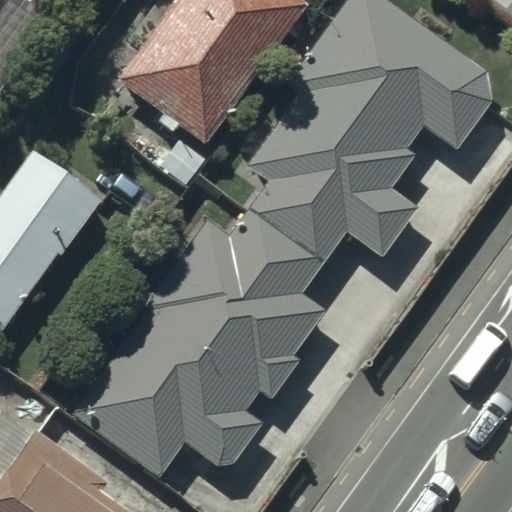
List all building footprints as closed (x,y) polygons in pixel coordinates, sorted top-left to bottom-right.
[(487,93),(483,63),(393,0),(332,0),(278,75),(294,86),(242,159),(263,173),(222,229),(200,213),(137,301),(141,304),(66,409),(157,469),(179,436),(212,458),(225,455),(256,415),(240,403),(255,383),(267,391),(296,352),(287,345),(318,304),(295,287),(341,225),(375,250),(413,200),(384,179),(410,145),(402,139),(418,118),(450,143),(487,93)] [(160,0),(109,70),(199,137),(298,0),(160,0)] [(111,139),(90,167),(137,202),(158,174),(111,139)] [(0,188),(0,333),(53,257),(58,260),(101,199),(28,148),(0,188)] [(0,511),(138,511),(100,483),(105,476),(26,416),(21,422),(0,405),(0,511)]
